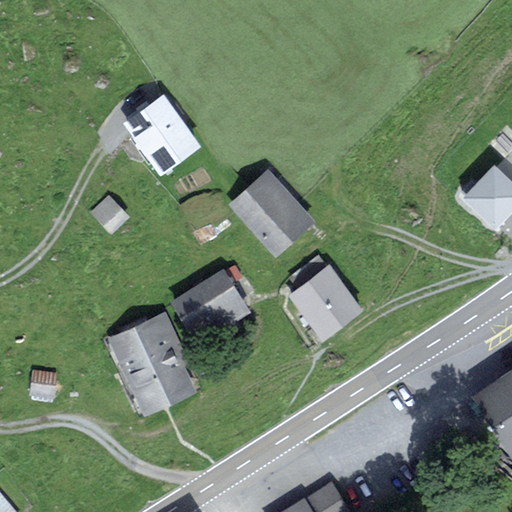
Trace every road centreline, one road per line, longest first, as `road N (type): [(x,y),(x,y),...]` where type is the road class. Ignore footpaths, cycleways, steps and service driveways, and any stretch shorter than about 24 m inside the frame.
road 1 (primary): [(511,291),(168,511)]
road 2 (track): [(204,488),(148,475),(73,423),(0,433)]
road 3 (track): [(0,285),(44,260),(116,137)]
road 4 (track): [(354,219),(511,267)]
road 5 (track): [(347,333),(395,304),(495,266)]
